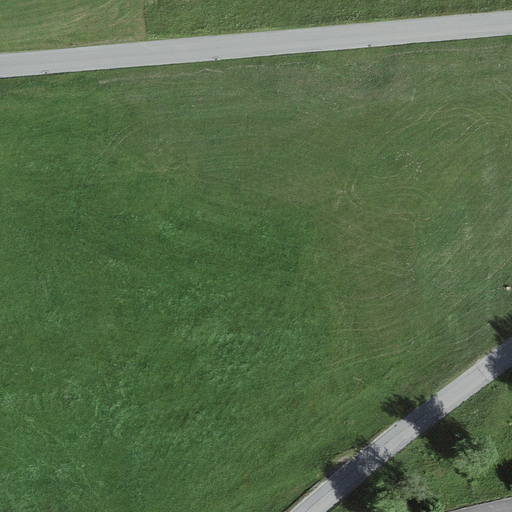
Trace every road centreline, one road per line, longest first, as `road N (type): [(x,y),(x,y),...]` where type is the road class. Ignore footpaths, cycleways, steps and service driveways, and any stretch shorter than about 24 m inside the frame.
road 1 (tertiary): [(511,24),(0,70)]
road 2 (tertiary): [(316,511),(511,361)]
